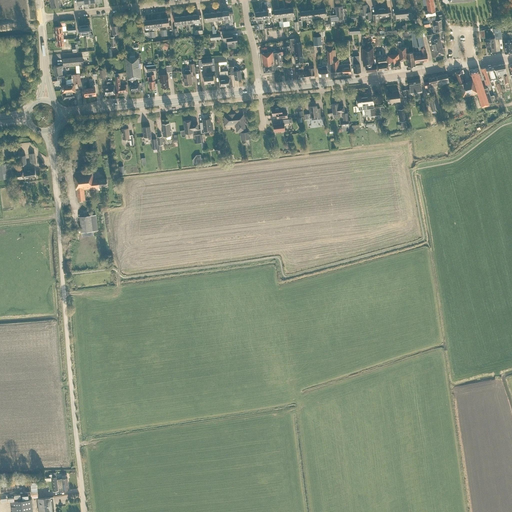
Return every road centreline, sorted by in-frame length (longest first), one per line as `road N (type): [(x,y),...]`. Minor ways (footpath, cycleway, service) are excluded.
road 1 (tertiary): [(85,511),(53,157)]
road 2 (residential): [(39,18),(203,0)]
road 3 (primary): [(373,78),(511,58)]
road 4 (primary): [(259,90),(139,105)]
